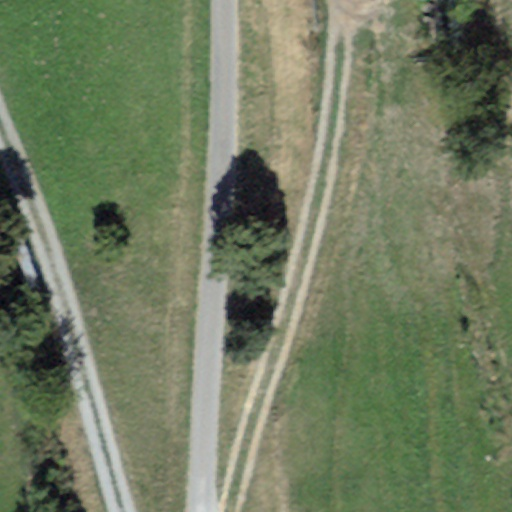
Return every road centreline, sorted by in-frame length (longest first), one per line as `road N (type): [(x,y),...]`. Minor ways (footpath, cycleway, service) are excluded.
road 1 (track): [(329,0),(335,36),(311,196),(222,511)]
road 2 (track): [(215,0),(193,511)]
road 3 (residential): [(0,145),(50,283),(114,511)]
